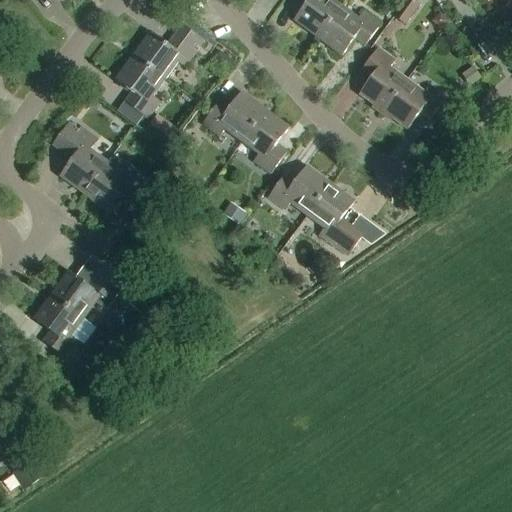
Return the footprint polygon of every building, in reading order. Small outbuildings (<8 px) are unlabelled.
[(296,0),(305,6),(293,22),(317,40),(340,7),(329,0),(296,0)] [(405,26),(419,6),(410,0),(406,0),(393,18),(405,26)] [(358,20),(340,7),(317,40),(342,58),(354,41),(364,49),(381,26),(363,13),(358,20)] [(388,9),(383,16),(389,20),(394,14),(388,9)] [(442,16),(434,25),(441,32),(449,23),(442,16)] [(184,69),(196,52),(204,42),(181,25),(167,45),(150,33),(132,58),(164,82),(177,64),(184,69)] [(383,114),(407,81),(390,69),(395,62),(378,49),(361,72),(371,79),(359,96),(383,114)] [(152,99),(164,82),(132,58),(115,82),(131,94),(124,104),(146,120),(159,103),(152,99)] [(424,94),(407,81),(383,114),(407,131),(420,114),(430,121),(446,99),(429,86),(424,94)] [(241,144),(265,111),(241,94),(228,111),(219,104),(202,127),(218,138),(224,131),(241,144)] [(89,96),(82,107),(87,110),(95,109),(99,104),(89,96)] [(289,129),(265,111),(241,144),(258,156),(253,163),(270,176),(286,153),(277,146),(289,129)] [(157,117),(145,134),(166,149),(178,132),(157,117)] [(58,178),(82,195),(106,163),(89,151),(94,144),(67,124),(51,147),(70,161),(58,178)] [(181,135),(169,151),(180,159),(192,143),(181,135)] [(114,159),(109,166),(106,163),(82,195),(107,214),(119,197),(139,212),(155,189),(114,159)] [(307,217),(331,185),(306,167),(294,184),(284,177),(267,199),(284,212),(290,205),(307,217)] [(355,203),(331,185),(307,217),(324,229),(319,236),(335,248),(347,258),(364,235),(342,219),(355,203)] [(230,206),(223,217),(223,218),(238,229),(246,218),(230,206)] [(266,236),(262,243),(268,248),(273,241),(266,236)] [(51,297),(83,320),(96,303),(102,308),(115,291),(93,274),(85,285),(69,272),(51,297)] [(152,302),(139,291),(128,305),(142,316),(152,302)] [(71,337),(83,320),(51,297),(33,321),(49,333),(42,343),(64,360),(77,342),(71,337)] [(87,390),(94,379),(74,366),(67,377),(87,390)] [(25,493),(44,480),(32,463),(13,476),(25,493)]
